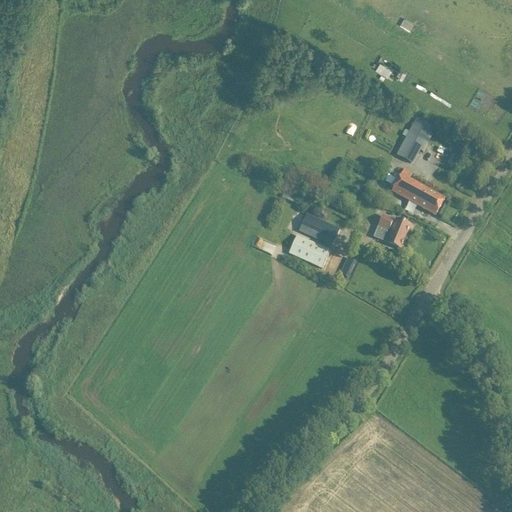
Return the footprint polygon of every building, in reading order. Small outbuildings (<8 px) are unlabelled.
[(399,26),(409,31),(413,24),(404,18),(399,26)] [(375,70),(387,77),(391,70),(379,63),(375,70)] [(423,153),(436,129),(416,118),(396,155),(413,165),(421,151),(423,153)] [(404,170),(392,192),(435,216),(445,200),(409,180),(412,174),(404,170)] [(332,246),(340,229),(306,214),(299,231),(332,246)] [(412,226),(397,220),(396,221),(382,216),(376,230),(390,236),(387,244),(400,249),(405,235),(408,236),(412,226)] [(297,236),(288,255),(321,270),(330,251),(297,236)] [(341,274),(348,278),(356,262),(348,258),(341,274)]
